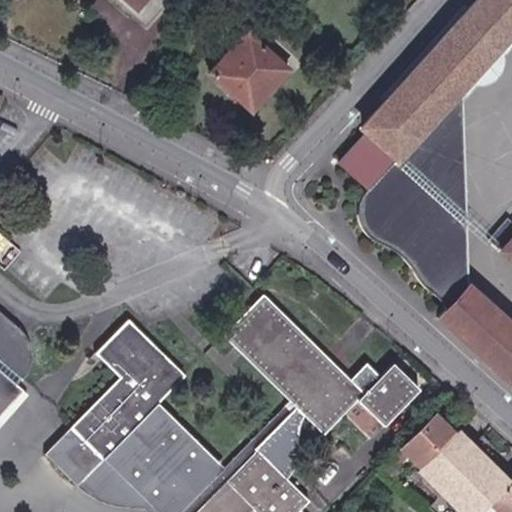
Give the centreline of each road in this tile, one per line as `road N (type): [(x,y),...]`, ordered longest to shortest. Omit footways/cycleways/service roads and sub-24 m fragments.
road 1 (secondary): [(264,199),(511,414)]
road 2 (secondary): [(0,61),(264,199)]
road 3 (residential): [(442,0),(264,199)]
